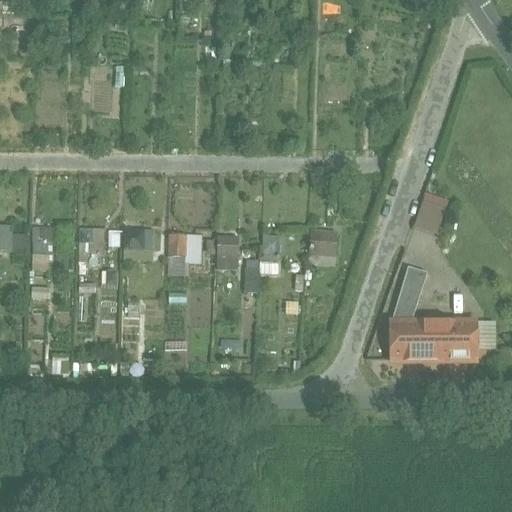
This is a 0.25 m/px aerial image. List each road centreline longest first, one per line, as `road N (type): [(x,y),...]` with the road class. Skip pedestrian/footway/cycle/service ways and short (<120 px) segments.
road 1 (residential): [(346,398),(475,0)]
road 2 (unclassified): [(0,400),(346,398)]
road 3 (unclassified): [(346,398),(511,399)]
